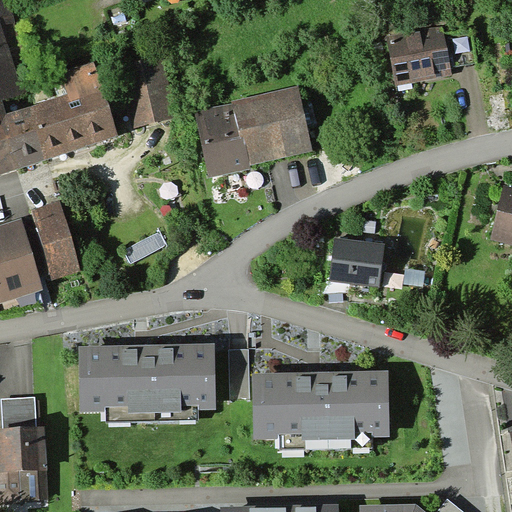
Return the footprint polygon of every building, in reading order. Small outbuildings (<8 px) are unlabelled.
[(0,105),(33,94),(28,78),(25,79),(2,2),(0,2),(0,105)] [(441,38),(440,35),(386,45),(394,84),(448,74),(447,70),(474,65),(468,33),(441,38)] [(170,121),(157,63),(122,71),(136,129),(170,121)] [(69,103),(29,116),(43,160),(113,137),(92,72),(62,82),(69,103)] [(194,118),(206,176),(306,153),(296,103),(232,118),(230,108),(211,113),(212,114),(194,118)] [(2,126),(0,126),(0,130),(14,170),(43,160),(29,116),(2,126)] [(0,130),(0,174),(14,170),(0,130)] [(511,193),(503,191),(490,242),(511,246),(511,193)] [(49,282),(78,273),(58,207),(29,216),(35,237),(49,282)] [(123,248),(131,263),(167,245),(159,229),(123,248)] [(35,237),(21,242),(33,281),(34,286),(49,282),(35,237)] [(0,290),(33,281),(21,242),(0,247),(0,290)] [(377,289),(382,249),(332,243),(328,283),(377,289)] [(211,346),(83,349),(84,407),(213,404),(211,346)] [(387,432),(386,372),(257,375),(258,435),(387,432)] [(40,473),(41,473),(39,432),(33,432),(32,402),(0,404),(2,434),(0,434),(0,503),(42,501),(40,473)] [(438,511),(423,511),(416,506),(361,507),(361,511),(463,511),(449,500),(438,511)]
